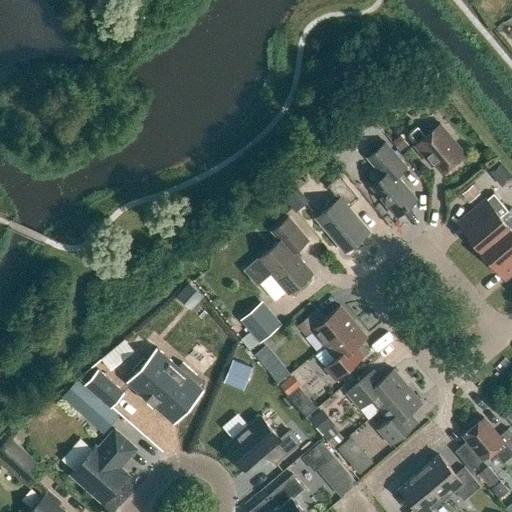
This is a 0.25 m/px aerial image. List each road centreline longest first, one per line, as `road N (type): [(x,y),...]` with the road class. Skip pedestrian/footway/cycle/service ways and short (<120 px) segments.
road 1 (residential): [(448,375),(387,309),(381,283),(416,253),(434,256),(504,335)]
road 2 (residential): [(354,511),(363,493),(443,427),(448,375)]
road 3 (residential): [(224,511),(220,484),(204,469),(185,466),(165,473),(130,511)]
